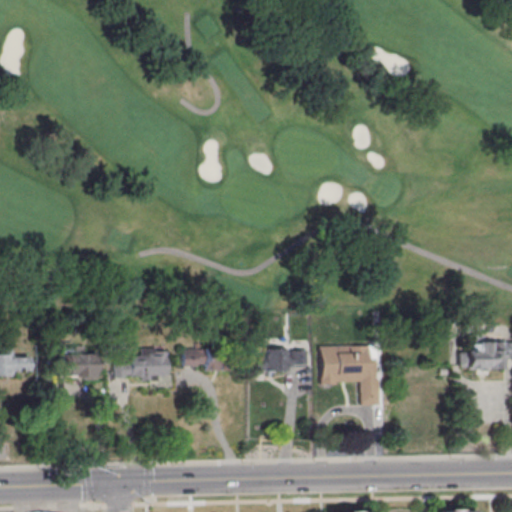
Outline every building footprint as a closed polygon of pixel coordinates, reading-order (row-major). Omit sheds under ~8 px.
[(511,340),(464,340),(464,351),(455,351),(455,370),(499,369),(499,357),(511,356),(511,340)] [(202,368),(225,369),(226,343),(203,342),(203,348),(180,348),(180,365),(202,366),(202,368)] [(318,345),(317,381),(357,382),(357,396),(375,396),(375,368),(366,368),(366,345),(318,345)] [(136,347),(136,356),(112,356),(112,378),(165,378),(165,348),(136,347)] [(304,369),(305,348),(244,347),(244,368),(304,369)] [(0,376),(27,375),(26,356),(7,357),(7,353),(0,352),(0,376)] [(95,354),(56,354),(56,378),(95,378),(95,354)]
